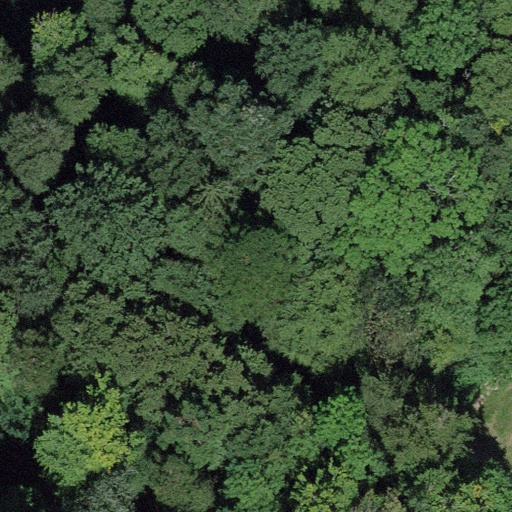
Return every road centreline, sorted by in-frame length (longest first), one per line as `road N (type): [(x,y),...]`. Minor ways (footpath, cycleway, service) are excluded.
road 1 (track): [(255,511),(338,276),(392,62),(395,0)]
road 2 (track): [(511,498),(299,396)]
